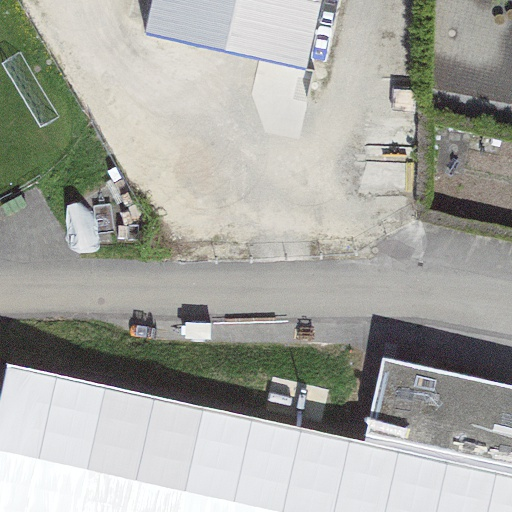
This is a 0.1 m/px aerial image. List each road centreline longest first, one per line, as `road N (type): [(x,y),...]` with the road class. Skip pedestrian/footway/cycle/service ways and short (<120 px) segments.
road 1 (residential): [(511,294),(350,255),(0,263)]
road 2 (unknown): [(0,463),(254,511)]
